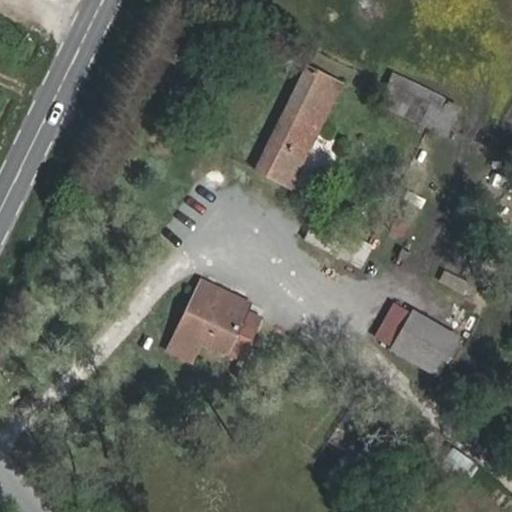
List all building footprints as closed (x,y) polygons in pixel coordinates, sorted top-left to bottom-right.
[(382,106),(449,138),(465,106),(397,74),(382,106)] [(283,155),(291,160),(313,115),(278,95),(254,136),(283,155)] [(269,201),(291,160),(283,155),(254,136),(215,209),(252,233),(265,210),(269,201)] [(359,240),(351,264),(365,268),(373,244),(359,240)] [(445,270),(440,282),(469,296),(475,285),(445,270)] [(299,308),(303,311),(314,291),(296,280),(291,287),(265,271),(262,276),(299,308)] [(300,316),(303,311),(299,308),(262,276),(256,287),(300,316)] [(395,301),(373,342),(441,378),(463,337),(395,301)] [(155,330),(132,369),(187,402),(202,380),(185,370),(194,352),(155,330)] [(452,446),(444,463),(470,475),(478,458),(452,446)]
